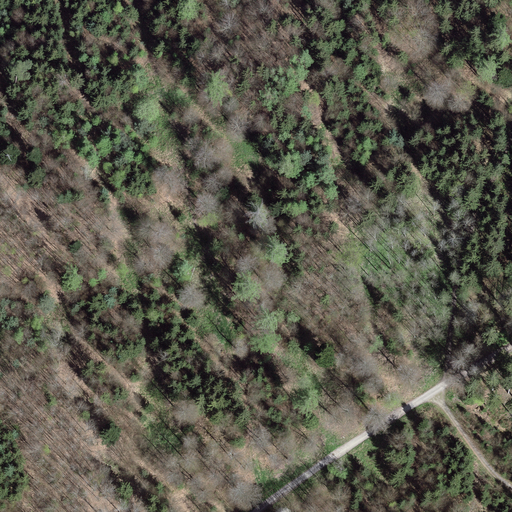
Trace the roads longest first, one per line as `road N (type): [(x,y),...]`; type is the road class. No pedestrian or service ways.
road 1 (track): [(257,511),(441,386),(511,348)]
road 2 (track): [(441,386),(469,450),(511,488)]
